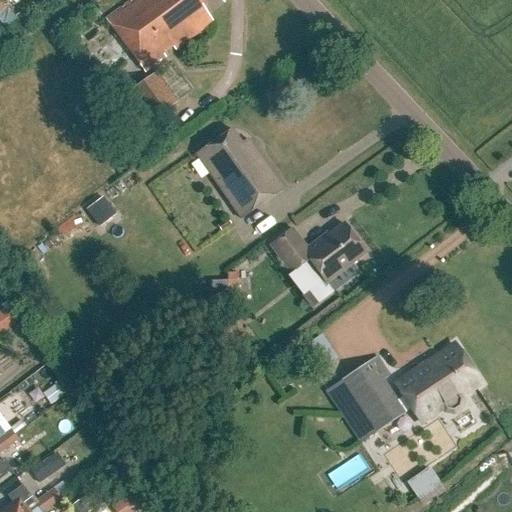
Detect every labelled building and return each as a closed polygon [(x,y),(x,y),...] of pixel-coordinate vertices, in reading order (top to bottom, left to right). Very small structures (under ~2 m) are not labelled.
[(133,0),(107,19),(146,72),(166,58),(163,54),(172,48),(175,51),(214,23),(202,6),(209,0),(208,0),(133,0)] [(4,9),(0,11),(0,23),(4,28),(16,19),(10,10),(4,9)] [(177,102),(154,73),(130,92),(152,121),(177,102)] [(238,220),(280,191),(246,143),(240,147),(230,133),(195,157),(238,220)] [(115,215),(102,197),(85,210),(98,228),(115,215)] [(365,254),(342,224),(318,243),(316,240),(307,248),(292,229),(269,246),(290,274),(308,260),(326,284),(365,254)] [(238,287),(242,287),(241,272),(226,274),(227,281),(227,288),(238,287)] [(238,287),(227,288),(227,281),(215,282),(217,297),(239,295),(238,287)] [(0,329),(3,333),(15,324),(4,308),(0,311),(0,329)] [(320,371),(340,358),(324,333),(304,346),(320,371)] [(455,347),(395,385),(404,399),(397,403),(383,381),(390,377),(377,357),(325,391),(359,444),(405,414),(403,412),(410,408),(420,424),(443,409),(446,412),(454,412),(460,409),(461,401),(459,398),(479,385),(455,347)] [(10,430),(0,437),(8,448),(18,441),(10,430)] [(0,437),(0,436),(0,453),(8,448),(0,437)] [(55,452),(35,466),(45,479),(64,466),(63,465),(78,455),(70,444),(56,454),(55,452)] [(2,459),(0,460),(0,478),(11,471),(2,459)] [(407,481),(423,504),(445,489),(430,466),(407,481)] [(52,486),(57,494),(64,489),(59,481),(52,486)] [(12,504),(0,511),(31,511),(37,508),(34,504),(34,503),(30,498),(31,497),(22,485),(7,496),(12,504)] [(136,488),(111,507),(114,511),(133,511),(147,502),(136,488)] [(31,511),(43,511),(61,500),(53,489),(34,504),(37,508),(31,511)] [(88,495),(68,510),(70,511),(90,511),(97,507),(88,495)]
